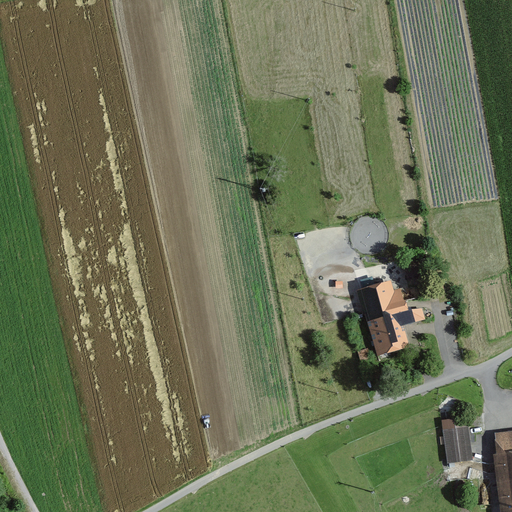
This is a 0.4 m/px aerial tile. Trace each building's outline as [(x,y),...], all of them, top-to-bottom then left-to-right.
[(405,264),(407,274),(426,270),(424,260),(405,264)] [(374,267),(356,270),(360,289),(378,285),(374,267)] [(404,344),(398,326),(422,319),(419,310),(411,312),(411,311),(406,311),(400,291),(389,294),(387,285),(364,292),(381,350),(404,344)] [(471,459),(467,428),(445,431),(449,462),(471,459)] [(511,511),(511,434),(500,436),(509,511),(511,511)]
